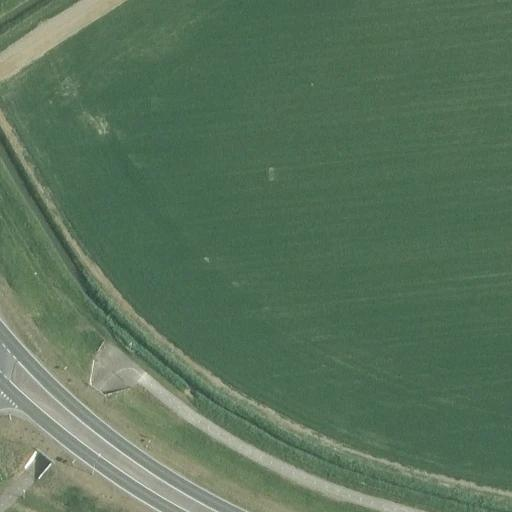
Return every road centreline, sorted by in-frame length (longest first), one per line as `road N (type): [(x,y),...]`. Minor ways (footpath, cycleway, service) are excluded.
road 1 (trunk): [(224,511),(127,454),(66,405),(3,335)]
road 2 (trunk): [(0,385),(110,478),(166,511)]
